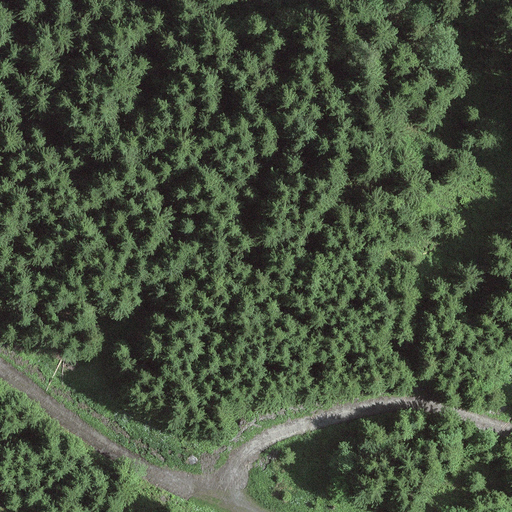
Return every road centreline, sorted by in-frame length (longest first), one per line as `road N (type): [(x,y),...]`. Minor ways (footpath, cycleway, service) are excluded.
road 1 (track): [(234,503),(244,458),(399,400),(511,429)]
road 2 (track): [(253,511),(118,455),(0,371)]
